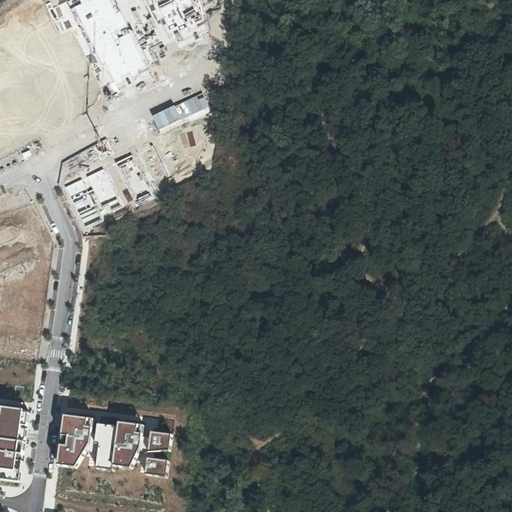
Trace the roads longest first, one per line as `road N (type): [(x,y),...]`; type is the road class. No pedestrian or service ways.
road 1 (residential): [(53,354),(67,242),(34,166)]
road 2 (residential): [(189,91),(34,166)]
road 3 (residential): [(34,505),(53,354)]
